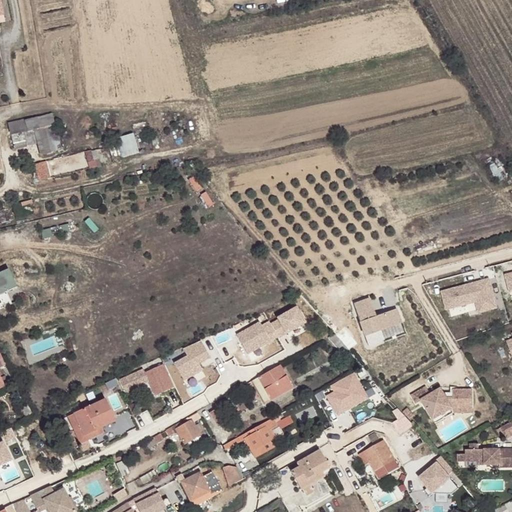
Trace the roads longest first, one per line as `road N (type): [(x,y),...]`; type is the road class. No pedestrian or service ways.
road 1 (track): [(457,353),(421,302),(417,279),(511,251)]
road 2 (residential): [(105,511),(217,452)]
